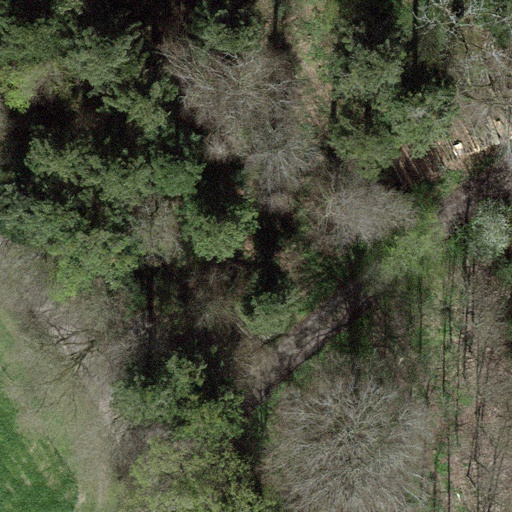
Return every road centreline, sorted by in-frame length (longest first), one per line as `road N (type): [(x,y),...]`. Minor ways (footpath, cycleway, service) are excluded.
road 1 (track): [(156,511),(469,201),(511,178)]
road 2 (track): [(175,511),(174,490),(0,225)]
